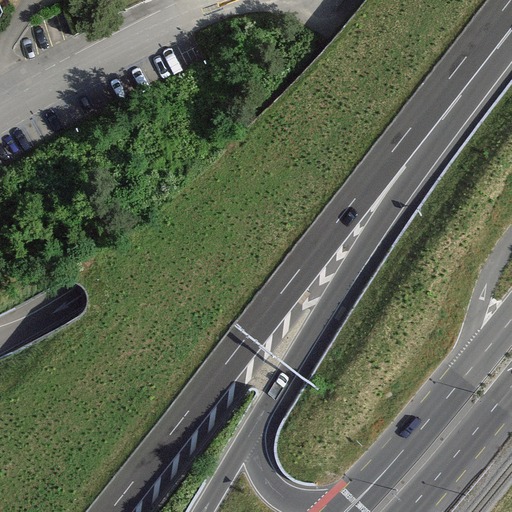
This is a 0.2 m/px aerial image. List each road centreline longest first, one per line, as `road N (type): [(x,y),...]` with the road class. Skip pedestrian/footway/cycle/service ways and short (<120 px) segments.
road 1 (motorway): [(109,511),(502,11)]
road 2 (motorway): [(397,56),(46,511)]
road 3 (motorway): [(250,434),(502,11)]
road 4 (motorway): [(397,56),(132,260),(0,339)]
road 5 (residential): [(223,0),(0,118)]
road 6 (primary): [(511,319),(362,495)]
road 7 (primary): [(406,511),(511,391)]
road 8 (motorway): [(362,495),(318,505),(287,499),(268,485),(250,434)]
